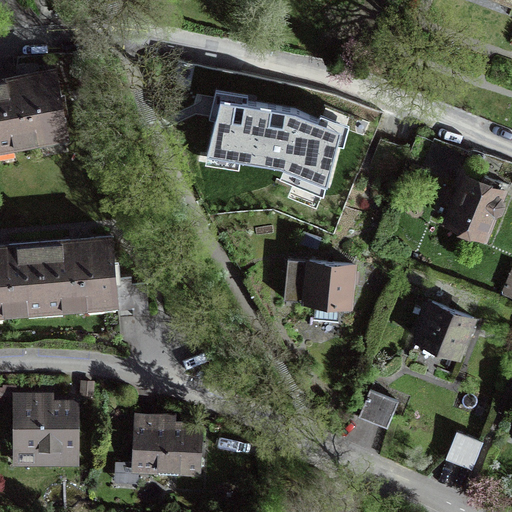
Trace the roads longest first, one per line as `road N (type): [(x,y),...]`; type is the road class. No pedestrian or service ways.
road 1 (residential): [(511,144),(339,77),(166,38),(86,34),(0,43)]
road 2 (residential): [(467,511),(168,380),(91,362),(0,360)]
